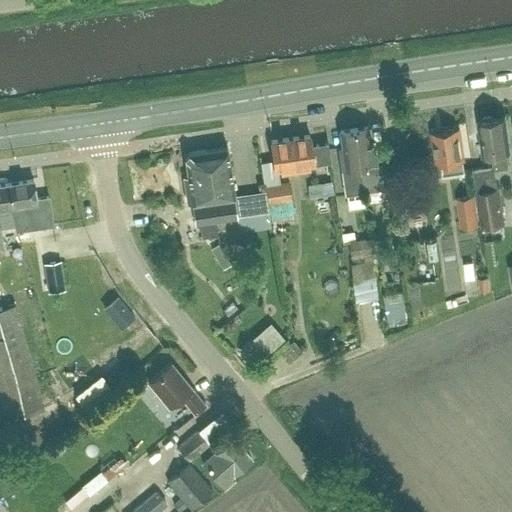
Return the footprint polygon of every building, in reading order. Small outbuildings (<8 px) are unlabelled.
[(491,116),(489,114),(483,115),(481,117),(477,118),(480,140),(478,142),(479,148),(482,149),(482,153),(491,152),(493,166),(507,164),(505,151),(509,150),(504,114),(491,116)] [(352,126),(362,190),(378,188),(374,163),(375,163),(372,141),(368,142),(366,124),(352,126)] [(337,146),(344,193),(362,190),(352,126),(338,128),(340,146),(337,146)] [(443,173),(463,170),(462,159),(458,126),(432,130),(437,162),(442,162),(443,173)] [(313,161),(328,159),(326,141),(310,143),(309,133),(270,138),(274,168),(313,162),(313,161)] [(225,145),(208,147),(211,169),(207,170),(214,218),(235,215),(235,212),(248,210),(245,192),(232,194),(225,145)] [(211,169),(208,147),(187,151),(183,156),(186,173),(182,174),(186,201),(190,201),(193,221),(214,218),(207,170),(211,169)] [(486,165),(472,168),(483,225),(504,221),(497,186),(490,187),(486,165)] [(46,193),(34,195),(31,178),(7,182),(13,222),(13,228),(50,222),(46,193)] [(269,215),(292,211),(287,179),(264,182),(269,215)] [(0,224),(13,222),(7,182),(0,182),(0,244),(1,245),(0,234),(0,224)] [(403,184),(390,186),(393,207),(406,205),(403,184)] [(474,194),(457,196),(461,225),(478,223),(474,194)] [(345,230),(346,237),(369,232),(366,220),(355,222),(356,227),(345,230)] [(349,261),(355,300),(378,297),(368,236),(347,239),(349,256),(364,254),(365,259),(349,261)] [(42,287),(56,275),(42,258),(27,271),(42,287)] [(0,305),(0,356),(26,349),(13,302),(0,305)] [(266,348),(285,336),(274,318),(254,330),(266,348)] [(287,359),(300,348),(292,338),(279,350),(287,359)] [(42,406),(26,349),(0,356),(0,405),(3,417),(42,406)] [(194,412),(204,403),(169,361),(146,380),(168,406),(180,396),(194,412)] [(207,442),(195,428),(175,446),(186,460),(207,442)] [(229,473),(249,456),(231,435),(201,460),(222,485),(232,477),(229,473)] [(123,453),(103,464),(109,475),(129,463),(123,453)] [(209,487),(186,460),(164,479),(188,506),(209,487)] [(89,488),(108,479),(102,469),(84,478),(89,488)] [(126,511),(157,511),(171,504),(159,485),(123,508),(126,511)]
